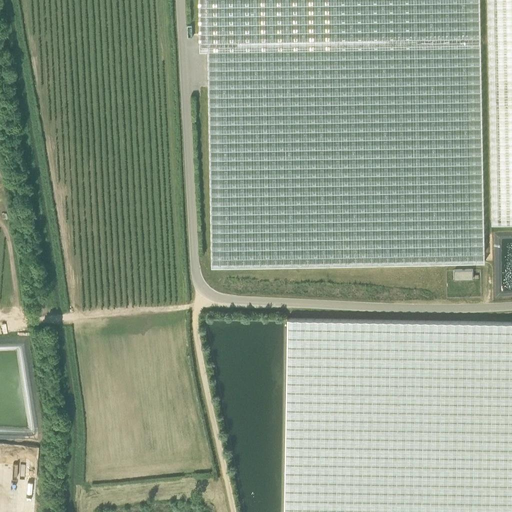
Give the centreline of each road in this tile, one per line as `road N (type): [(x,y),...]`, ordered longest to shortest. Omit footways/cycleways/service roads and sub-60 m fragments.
road 1 (unclassified): [(511,307),(419,309),(204,293),(195,275),(180,0)]
road 2 (track): [(197,307),(22,321),(0,220)]
road 3 (track): [(235,511),(196,343),(204,293)]
